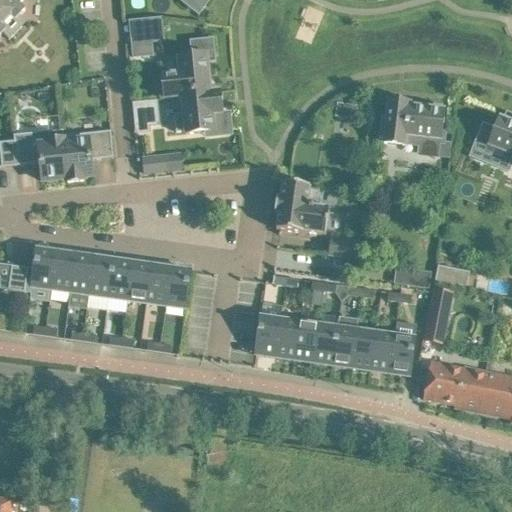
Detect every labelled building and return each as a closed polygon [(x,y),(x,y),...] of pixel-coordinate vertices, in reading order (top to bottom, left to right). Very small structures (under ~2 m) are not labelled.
[(8,41),(22,26),(26,23),(19,17),(25,11),(19,5),(23,0),(0,0),(0,37),(2,35),(8,41)] [(161,18),(148,19),(151,43),(164,42),(161,18)] [(163,77),(165,98),(210,93),(207,64),(207,57),(191,58),(178,60),(179,75),(163,77)] [(210,93),(165,98),(165,100),(181,98),(183,116),(174,116),(176,133),(185,133),(185,135),(204,133),(214,132),(213,117),(221,116),(221,115),(221,113),(219,93),(210,93)] [(405,146),(406,138),(439,142),(443,111),(441,111),(442,106),(429,105),(428,110),(409,107),(410,105),(406,105),(406,100),(393,98),(392,103),(388,103),(386,118),(381,117),(379,139),(384,140),(383,144),(405,146)] [(162,99),(133,100),(134,131),(163,129),(162,99)] [(475,142),(511,156),(511,164),(511,166),(511,123),(500,119),(496,129),(482,123),(475,142)] [(14,142),(17,167),(40,165),(42,182),(66,180),(67,183),(62,131),(13,136),(14,142)] [(62,131),(67,183),(84,181),(84,178),(92,177),(90,161),(113,159),(110,132),(64,137),(63,131),(62,131)] [(0,155),(1,169),(17,167),(14,142),(0,143),(0,155)] [(142,160),(144,174),(168,172),(166,158),(166,157),(142,160)] [(274,215),(278,215),(276,231),(303,235),(304,233),(325,236),(329,210),(316,208),(318,191),(310,189),(310,188),(283,184),(280,199),(277,199),(274,215)] [(329,256),(361,261),(363,245),(331,240),(329,256)] [(31,288),(51,291),(56,254),(37,251),(31,288)] [(51,291),(70,294),(75,256),(56,254),(51,291)] [(70,294),(89,296),(95,259),(75,256),(70,294)] [(95,259),(89,296),(108,299),(114,262),(95,259)] [(108,299),(127,302),(133,264),(114,262),(108,299)] [(152,267),(133,264),(127,302),(146,304),(152,267)] [(8,292),(25,294),(28,269),(12,267),(8,292)] [(146,304),(165,307),(171,270),(152,267),(146,304)] [(435,283),(466,289),(469,273),(438,267),(435,283)] [(190,272),(171,270),(165,307),(185,310),(190,272)] [(402,270),(399,286),(430,291),(433,276),(402,270)] [(273,286),(285,288),(286,279),(275,278),(273,286)] [(297,289),(298,281),(286,279),(285,288),(297,289)] [(311,291),(323,293),(324,285),(312,283),(311,291)] [(336,286),(324,285),(323,293),(335,295),(336,286)] [(350,288),(349,297),(361,298),(362,290),(350,288)] [(373,300),(374,292),(362,290),(361,298),(373,300)] [(435,292),(425,341),(443,345),(453,295),(435,292)] [(399,304),(400,295),(388,294),(387,302),(399,304)] [(400,295),(399,304),(411,305),(412,297),(400,295)] [(255,356),(275,359),(280,321),(261,318),(255,356)] [(351,369),(356,332),(358,321),(339,318),(338,329),(332,367),(351,369)] [(275,359),(294,361),(299,324),(280,321),(275,359)] [(294,361),(313,364),(318,326),(299,324),(294,361)] [(389,375),(409,378),(416,326),(397,324),(395,337),(389,375)] [(332,367),(338,329),(318,326),(313,364),(332,367)] [(45,337),(46,329),(34,327),(33,335),(45,337)] [(46,329),(45,337),(57,339),(58,331),(46,329)] [(370,372),(375,334),(356,332),(351,369),(370,372)] [(84,334),(72,333),(71,341),(83,342),(84,334)] [(96,336),(84,334),(83,342),(95,344),(96,336)] [(370,372),(389,375),(395,337),(375,334),(370,372)] [(122,340),(110,338),(109,346),(121,348),(122,340)] [(134,341),(122,340),(121,348),(133,349),(134,341)] [(159,353),(160,345),(148,343),(147,351),(159,353)] [(172,347),(160,345),(159,353),(171,355),(172,347)] [(456,410),(460,392),(481,396),(486,373),(464,369),(464,371),(431,364),(427,382),(423,401),(456,408),(456,410)] [(511,378),(486,373),(481,396),(460,392),(456,410),(511,420),(511,378)] [(0,511),(16,511),(17,505),(0,501),(0,511)]
